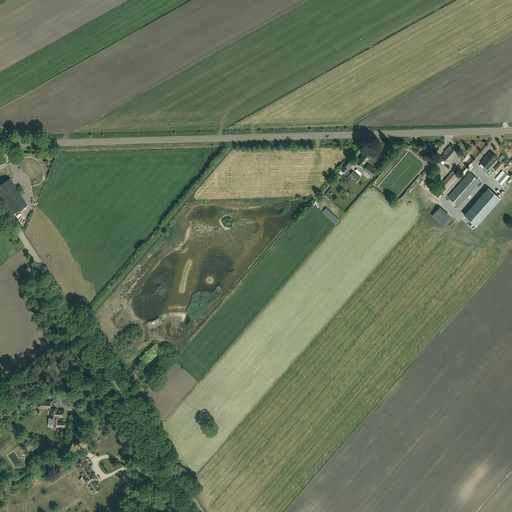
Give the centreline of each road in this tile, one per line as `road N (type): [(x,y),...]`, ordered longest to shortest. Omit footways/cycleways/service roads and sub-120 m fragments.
road 1 (tertiary): [(511,130),(50,143),(0,136)]
road 2 (unclassified): [(200,511),(0,203)]
